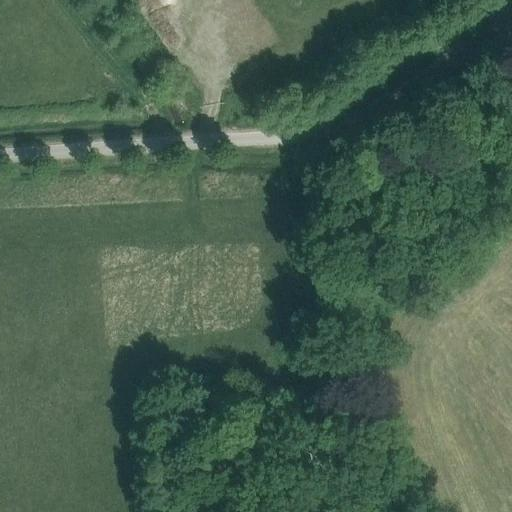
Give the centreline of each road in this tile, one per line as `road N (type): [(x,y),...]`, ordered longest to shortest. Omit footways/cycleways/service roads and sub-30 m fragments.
road 1 (unclassified): [(283,137),(0,155)]
road 2 (track): [(511,21),(376,110),(320,137),(283,137)]
